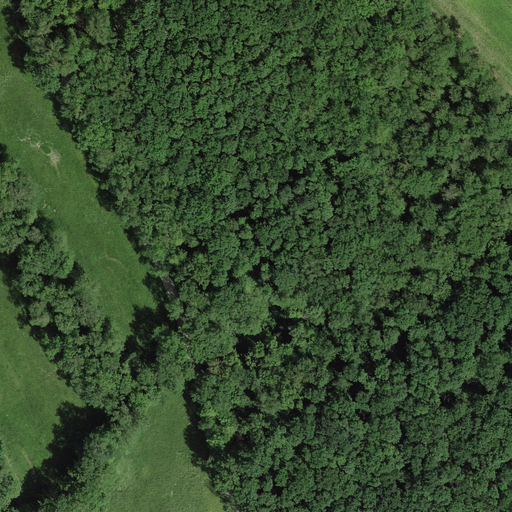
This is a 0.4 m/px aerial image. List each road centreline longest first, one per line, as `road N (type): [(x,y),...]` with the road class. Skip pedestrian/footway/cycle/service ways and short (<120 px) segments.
road 1 (track): [(140,0),(80,62),(70,85),(177,306),(211,439),(240,511)]
road 2 (track): [(511,95),(413,0)]
